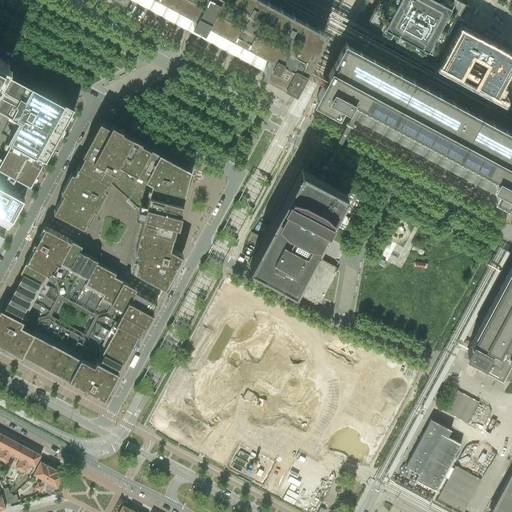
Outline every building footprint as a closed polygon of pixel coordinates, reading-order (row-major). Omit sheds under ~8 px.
[(218,28),(213,41),(264,68),(263,70),(263,69),(262,70),(295,87),(324,31),(319,29),(320,28),(318,27),(318,28),(307,22),(307,21),(305,20),(305,21),(294,15),(294,14),(293,13),(292,14),(281,8),(282,8),(280,7),(279,7),(269,1),(267,0),(266,0),(267,0),(265,0),(137,0),(176,21),(184,10),(188,12),(195,16),(192,21),(192,20),(191,21),(193,22),(192,22),(203,28),(203,27),(205,28),(204,27),(207,22),(212,25),(218,28)] [(377,0),(365,23),(415,50),(418,52),(446,0),(377,0)] [(511,52),(458,23),(438,62),(497,94),(511,65),(511,52)] [(351,117),(453,172),(511,203),(511,131),(345,42),(315,98),(345,114),(351,117)] [(90,76),(95,64),(60,49),(55,61),(90,76)] [(0,56),(0,106),(19,117),(7,138),(12,140),(0,161),(0,169),(30,185),(45,158),(54,143),(51,141),(54,136),(58,135),(74,105),(32,83),(31,83),(11,72),(5,69),(9,61),(0,56)] [(174,159),(150,147),(141,142),(142,141),(133,136),(133,135),(122,129),(123,128),(112,122),(110,125),(100,120),(82,153),(84,154),(78,165),(108,181),(136,207),(139,208),(145,209),(150,193),(182,201),(184,190),(181,189),(184,180),(187,181),(190,168),(174,159)] [(108,181),(78,165),(74,172),(71,171),(61,191),(63,192),(53,211),(58,213),(84,227),(94,209),(96,210),(107,190),(104,188),(108,181)] [(251,231),(243,244),(245,245),(252,249),(256,251),(250,262),(249,264),(250,264),(250,265),(250,266),(250,265),(253,266),(253,267),(256,268),(256,269),(256,268),(259,270),(260,270),(262,272),(263,272),(266,273),(266,274),(266,273),(269,275),(269,276),(269,275),(272,277),(275,278),(275,279),(276,279),(278,280),(278,281),(279,280),(282,282),(281,282),(282,283),(282,282),(285,283),(285,284),(288,285),(288,286),(288,285),(291,287),(294,289),(314,299),(316,295),(321,286),(321,285),(327,273),(328,273),(331,266),(313,257),(347,194),(346,193),(347,192),(346,192),(343,191),(343,190),(343,191),(340,189),(337,187),(336,187),(334,186),(334,185),(333,185),(330,184),(331,184),(330,183),(330,184),(327,182),(324,181),(324,180),(321,179),(321,178),(321,179),(318,177),(317,177),(315,175),(314,175),(311,174),(311,173),(311,174),(308,172),(308,171),(308,172),(305,170),(302,169),(302,168),(302,169),(301,169),(300,168),(273,220),(263,238),(251,231)] [(0,184),(0,222),(8,227),(24,198),(0,184)] [(143,215),(141,224),(174,233),(176,223),(178,224),(181,212),(180,211),(183,201),(182,201),(150,193),(145,209),(143,215)] [(130,268),(143,275),(165,286),(181,256),(182,254),(174,249),(173,249),(172,249),(171,249),(170,249),(169,246),(170,245),(171,244),(174,233),(141,224),(130,268)] [(34,248),(26,262),(47,273),(48,274),(49,273),(55,261),(59,263),(60,263),(60,262),(72,241),(45,226),(42,232),(39,237),(39,239),(34,248)] [(59,263),(58,265),(68,271),(70,267),(79,250),(81,246),(72,241),(60,262),(60,263),(59,263)] [(70,267),(68,271),(77,275),(79,272),(88,255),(79,250),(70,267)] [(79,272),(77,275),(86,280),(88,277),(96,262),(97,260),(88,255),(79,272)] [(26,262),(21,272),(23,273),(43,284),(45,285),(51,274),(49,273),(48,274),(47,273),(26,262)] [(85,283),(83,286),(93,291),(94,288),(106,267),(96,262),(88,277),(86,280),(85,283)] [(511,265),(507,275),(505,278),(501,286),(499,289),(500,289),(496,296),(495,296),(494,299),(494,300),(490,307),(488,310),(484,318),(484,317),(483,321),(478,328),(477,331),(477,332),(477,331),(480,332),(476,338),(474,337),(466,351),(486,362),(489,364),(496,367),(499,369),(510,374),(511,369),(511,347),(511,346),(511,344),(511,265)] [(94,288),(93,291),(102,297),(104,294),(114,276),(116,273),(106,267),(94,288)] [(23,273),(18,282),(35,291),(39,293),(43,284),(23,273)] [(102,297),(100,300),(110,305),(111,303),(112,302),(122,284),(123,284),(124,281),(114,276),(104,294),(102,297)] [(139,334),(144,325),(146,326),(153,313),(151,312),(156,302),(135,291),(137,288),(124,281),(123,284),(122,284),(112,302),(111,303),(123,310),(116,323),(117,324),(118,323),(139,334)] [(18,282),(13,291),(30,300),(33,302),(39,293),(35,291),(18,282)] [(180,374),(154,422),(183,438),(190,424),(188,423),(205,390),(207,391),(212,381),(246,400),(272,352),(277,355),(280,350),(277,349),(281,342),(287,346),(300,321),(229,283),(184,366),(185,367),(181,375),(180,374)] [(13,291),(8,301),(25,310),(28,312),(33,302),(30,300),(13,291)] [(8,301),(3,310),(20,319),(23,320),(24,321),(28,312),(25,310),(8,301)] [(21,355),(22,354),(33,333),(34,332),(20,325),(23,320),(20,319),(3,310),(1,309),(0,310),(0,342),(2,339),(9,343),(7,347),(21,355)] [(114,322),(109,331),(113,332),(134,344),(139,334),(118,323),(117,324),(116,323),(114,322)] [(303,355),(278,402),(314,421),(338,374),(342,376),(343,375),(341,373),(343,369),(345,370),(355,351),(313,328),(302,347),(304,348),(302,352),(300,352),(299,353),(303,355)] [(33,333),(21,355),(31,360),(42,338),(44,335),(35,330),(34,332),(33,333)] [(109,331),(104,340),(108,342),(129,353),(134,344),(113,332),(109,331)] [(42,338),(31,360),(40,365),(52,343),(54,340),(44,335),(42,338)] [(52,343),(40,365),(50,370),(61,348),(63,345),(54,340),(52,343)] [(104,340),(99,350),(101,351),(102,352),(104,353),(121,362),(123,364),(129,353),(108,342),(104,340)] [(61,348),(50,370),(59,375),(71,354),(73,350),(63,345),(61,348)] [(71,354),(59,375),(69,380),(80,359),(80,358),(81,357),(82,355),(73,350),(71,354)] [(101,351),(96,360),(100,362),(117,371),(121,362),(104,353),(102,352),(101,351)] [(69,380),(83,388),(83,387),(92,392),(93,393),(104,399),(119,372),(117,371),(100,362),(96,360),(94,364),(81,357),(80,358),(80,359),(69,380)] [(466,423),(478,401),(454,388),(442,410),(466,423)] [(203,426),(190,449),(277,496),(313,431),(277,412),(261,441),(274,447),(260,472),(244,463),(250,451),(203,426)] [(229,426),(240,432),(247,420),(236,414),(229,426)] [(418,473),(415,479),(435,490),(453,457),(453,456),(454,455),(460,443),(447,436),(451,430),(430,419),(405,465),(418,473)] [(0,448),(1,449),(0,449),(0,459),(2,460),(8,449),(13,440),(3,435),(0,440),(0,448)] [(8,449),(2,460),(6,463),(11,454),(15,457),(20,449),(22,445),(13,440),(8,449)] [(19,459),(15,467),(20,470),(31,450),(30,449),(22,445),(20,449),(15,457),(19,459)] [(31,450),(20,470),(25,473),(29,464),(34,467),(36,463),(41,455),(31,450)] [(35,470),(33,474),(46,481),(53,468),(47,464),(47,465),(40,461),(38,465),(35,470)] [(456,466),(437,500),(460,511),(463,511),(468,505),(481,480),(456,466)] [(47,482),(46,484),(48,485),(47,487),(49,489),(53,491),(55,486),(57,487),(64,474),(57,470),(53,468),(46,481),(47,482)] [(490,511),(511,511),(511,471),(511,472),(490,511)] [(38,482),(35,489),(40,491),(43,485),(38,482)] [(9,494),(5,495),(7,504),(13,502),(12,496),(11,494),(9,494)]
